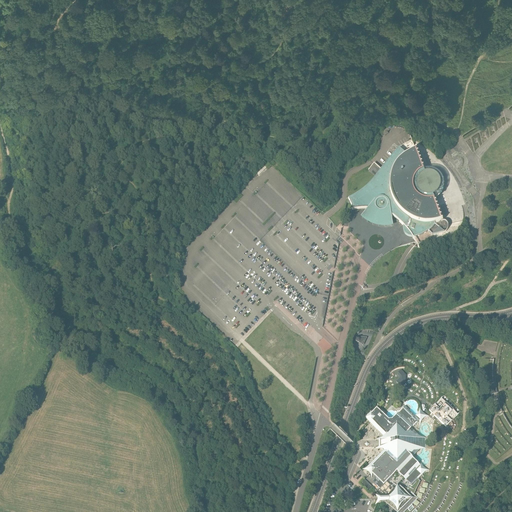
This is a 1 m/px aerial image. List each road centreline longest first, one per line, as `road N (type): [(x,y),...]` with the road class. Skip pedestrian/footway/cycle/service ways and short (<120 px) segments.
road 1 (track): [(136,190),(112,169),(147,140),(230,121),(282,138),(329,104),(368,89)]
road 2 (secondary): [(511,312),(434,317),(388,339),(363,376),(319,494)]
road 3 (track): [(79,0),(61,14),(44,47),(73,179),(99,213),(136,190)]
road 4 (track): [(106,364),(93,359),(30,265),(9,216),(11,191)]
road 5 (track): [(511,229),(402,304),(382,327),(376,352)]
road 6 (track): [(52,29),(65,62),(91,90),(174,130)]
road 7 (track): [(206,124),(192,149),(171,274)]
